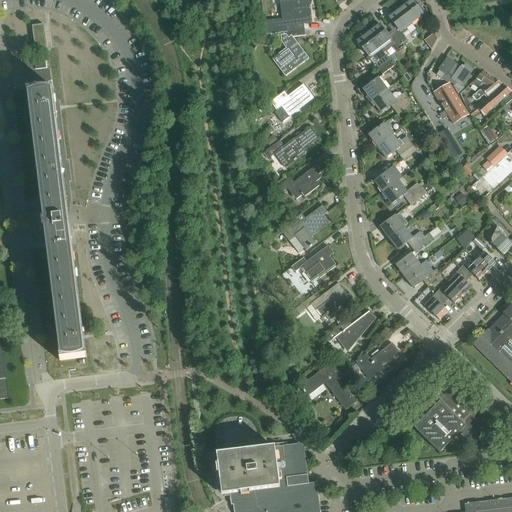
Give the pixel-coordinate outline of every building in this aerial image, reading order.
[(280,34),(304,31),(304,25),(311,24),(309,5),(305,5),(305,0),(282,0),(283,2),(281,2),(283,20),(264,22),(265,35),(280,34)] [(400,10),(412,25),(423,16),(421,13),(424,11),(419,5),(416,7),(411,1),(405,5),(400,10)] [(392,32),(402,45),(408,41),(401,33),(412,25),(400,10),(395,13),(389,17),(397,28),(392,32)] [(47,49),(44,25),(32,26),(35,51),(47,49)] [(368,34),(379,49),(390,41),(397,49),(402,45),(392,32),(387,35),(379,25),(374,29),(368,34)] [(304,31),(280,34),(280,37),(281,37),(282,42),(287,49),(273,60),(285,75),(308,59),(299,47),(297,48),(291,40),(293,38),(306,37),(306,36),(305,36),(304,31)] [(379,49),(368,34),(363,37),(357,42),(369,57),(366,59),(368,62),(376,56),(374,53),(379,49)] [(424,41),(431,51),(438,39),(434,34),(424,41)] [(375,65),(378,70),(389,62),(385,57),(375,65)] [(450,85),(451,87),(454,86),(456,83),(461,87),(473,70),(466,65),(464,67),(462,66),(460,67),(455,64),(448,58),(439,70),(439,71),(436,75),(447,83),(449,81),(452,84),(450,85)] [(47,69),(46,60),(27,63),(28,71),(47,69)] [(389,62),(378,70),(382,76),(393,67),(389,62)] [(27,78),(29,90),(52,87),(50,71),(27,73),(27,78)] [(486,86),(494,79),(483,72),(474,81),(470,85),(472,87),(473,85),(478,89),(482,83),(486,86)] [(368,96),(372,101),(387,90),(379,79),(363,90),(368,96)] [(494,79),(486,86),(474,96),(473,97),(477,102),(485,94),(488,97),(502,85),(494,79)] [(451,87),(450,85),(449,84),(434,93),(453,125),(469,116),(451,87)] [(281,108),(289,118),(304,106),(304,107),(305,106),(314,99),(307,91),(303,86),(304,86),(303,85),(286,99),(282,94),(270,103),(274,108),(277,111),(281,108)] [(469,114),(470,115),(472,118),(480,112),(484,117),(502,100),(504,99),(511,92),(503,85),(477,108),(469,114)] [(47,230),(45,230),(61,361),(85,358),(66,201),(71,200),(69,182),(71,181),(68,162),(66,162),(59,102),(54,103),(52,89),(28,92),(42,213),(45,213),(46,221),(47,230)] [(387,90),(372,101),(376,106),(376,107),(380,113),(390,105),(394,110),(407,100),(403,95),(401,96),(400,94),(394,94),(391,96),(387,90)] [(511,92),(504,99),(502,100),(507,105),(502,109),(508,117),(511,113),(511,112),(511,92)] [(407,100),(394,110),(398,115),(411,105),(407,100)] [(374,142),(378,147),(393,136),(388,130),(392,127),(388,122),(369,136),(373,142),(374,142)] [(489,126),(483,131),(492,143),(497,139),(489,126)] [(271,158),(272,158),(271,158),(279,152),(281,155),(282,155),(288,163),(290,165),(301,157),(306,154),(303,151),(319,139),(310,128),(293,140),(294,140),(291,143),(291,142),(284,147),(280,141),(266,151),(271,158)] [(397,141),(393,136),(378,147),(381,152),(381,153),(386,158),(396,151),(399,156),(413,145),(408,140),(403,144),(399,139),(397,141)] [(413,145),(399,156),(403,161),(417,150),(413,145)] [(486,160),(493,168),(507,155),(501,147),(486,160)] [(511,161),(507,156),(483,178),(493,190),(511,172),(511,161)] [(287,189),(296,200),(302,196),(304,198),(305,198),(305,197),(319,187),(316,182),(321,179),(317,174),(323,170),(318,165),(294,183),(290,178),(277,188),(281,193),(287,189)] [(379,188),(383,193),(399,182),(398,182),(402,179),(394,167),(375,182),(379,188)] [(406,184),(402,179),(398,182),(399,182),(383,193),(387,198),(391,204),(403,195),(407,200),(421,189),(417,184),(407,192),(403,187),(406,184)] [(421,189),(407,200),(411,205),(432,190),(428,184),(421,189)] [(281,230),(285,236),(290,242),(296,238),(306,251),(316,244),(311,237),(328,224),(329,225),(329,224),(324,216),(328,213),(327,213),(324,208),(323,206),(305,219),(302,215),(297,219),(297,218),(281,230)] [(380,228),(389,239),(404,228),(395,216),(380,228)] [(491,244),(503,256),(511,245),(504,238),(508,234),(495,219),(491,224),(497,230),(495,231),(494,234),(492,239),(492,241),(493,242),(491,244)] [(411,248),(424,238),(420,232),(412,239),(404,228),(389,239),(393,244),(397,250),(407,242),(411,248)] [(457,239),(465,248),(476,237),(468,229),(457,239)] [(411,248),(415,253),(433,239),(429,234),(424,238),(411,248)] [(486,248),(477,238),(473,242),(482,251),(486,248)] [(334,255),(328,246),(327,247),(328,248),(307,263),(303,259),(291,268),(292,267),(297,273),(301,269),(312,283),(335,265),(330,258),(334,255)] [(475,261),(487,273),(496,264),(484,252),(475,261)] [(396,266),(405,277),(423,264),(415,253),(412,255),(412,254),(396,266)] [(464,266),(460,270),(469,279),(473,275),(479,281),(487,273),(475,261),(467,269),(464,266)] [(423,264),(405,277),(413,288),(423,281),(428,287),(440,274),(437,269),(431,274),(423,264)] [(448,282),(451,285),(463,297),(472,288),(466,282),(469,279),(460,270),(448,282)] [(307,309),(307,308),(312,304),(323,317),(321,318),(322,320),(328,316),(331,321),(340,314),(336,308),(349,298),(341,289),(338,285),(321,298),(317,293),(314,295),(302,305),(303,304),(307,310),(307,309)] [(440,290),(436,294),(445,303),(449,299),(455,305),(463,297),(451,285),(443,293),(440,290)] [(445,303),(436,294),(424,306),(439,321),(448,312),(442,306),(445,303)] [(511,304),(503,314),(503,315),(488,331),(488,330),(473,345),(511,383),(511,304)] [(337,338),(348,352),(373,321),(366,315),(352,325),(348,320),(327,336),(331,342),(337,338)] [(0,399),(8,399),(1,336),(0,336),(0,399)] [(373,358),(371,360),(366,354),(355,362),(363,373),(364,372),(363,372),(367,368),(373,377),(384,369),(384,370),(385,370),(382,366),(399,353),(399,354),(400,353),(392,344),(380,352),(378,349),(370,355),(373,358)] [(300,387),(307,397),(326,384),(345,410),(356,403),(340,382),(342,380),(331,364),(300,387)] [(492,426),(474,408),(447,381),(424,404),(425,404),(431,410),(414,428),(439,453),(457,435),(469,447),(469,448),(470,448),(492,426)] [(287,446),(274,447),(280,488),(232,494),(234,511),(320,511),(316,483),(288,487),(287,479),(308,476),(304,448),(300,444),(287,446)] [(280,488),(274,447),(221,454),(218,466),(220,484),(226,495),(232,494),(280,488)] [(511,498),(493,501),(494,511),(509,511),(511,511),(511,498)] [(494,511),(493,501),(479,502),(480,511),(494,511)] [(480,511),(479,502),(464,504),(465,511),(480,511)]
